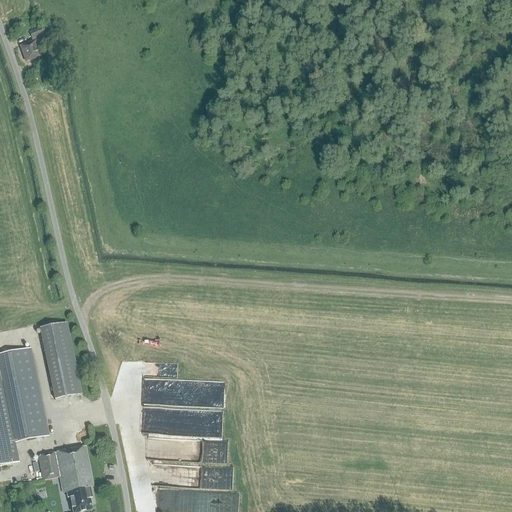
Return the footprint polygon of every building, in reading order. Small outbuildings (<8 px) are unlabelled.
[(41,26),(42,28),(43,28),(45,36),(52,34),(48,24),(41,26)] [(43,28),(42,28),(29,32),(31,40),(32,40),(33,42),(20,46),(25,62),(40,57),(38,51),(43,49),(40,37),(45,36),(43,28)] [(38,329),(54,401),(82,395),(67,323),(38,329)] [(0,467),(19,463),(15,443),(47,437),(29,348),(0,354),(0,467)] [(190,440),(190,462),(227,462),(228,440),(190,440)] [(89,488),(93,488),(85,447),(38,457),(43,481),(59,478),(63,494),(66,493),(67,499),(70,499),(72,511),(88,511),(92,511),(89,500),(92,499),(89,488)] [(208,489),(207,511),(239,511),(240,491),(232,491),(233,466),(184,465),(183,489),(208,489)]
